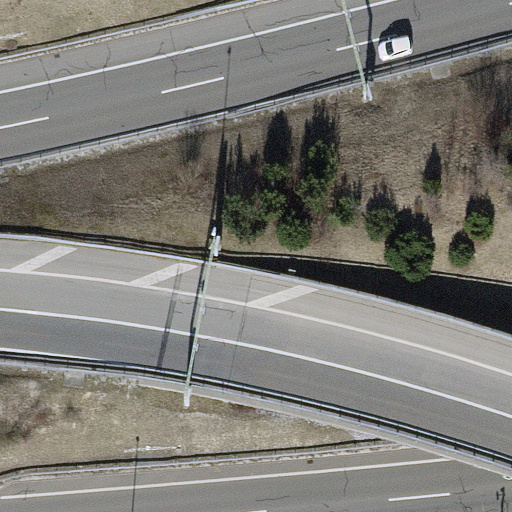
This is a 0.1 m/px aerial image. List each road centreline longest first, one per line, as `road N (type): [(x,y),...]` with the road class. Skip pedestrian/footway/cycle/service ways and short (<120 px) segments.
road 1 (motorway): [(511,0),(0,122)]
road 2 (motorway): [(511,417),(242,344),(0,309)]
road 3 (motorway): [(362,511),(511,493)]
